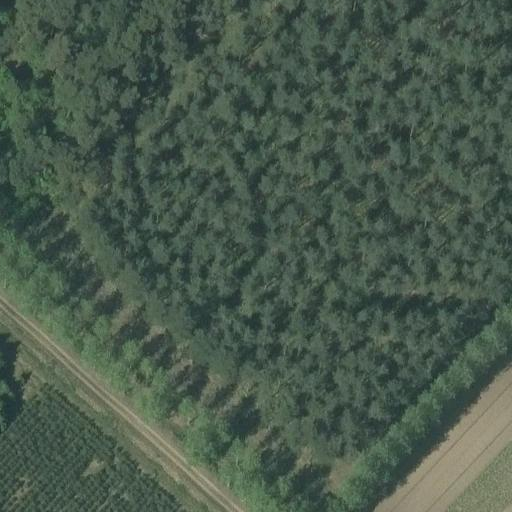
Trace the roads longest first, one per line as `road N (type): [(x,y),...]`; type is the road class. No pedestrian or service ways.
road 1 (track): [(227,511),(0,306)]
road 2 (track): [(364,511),(511,354)]
